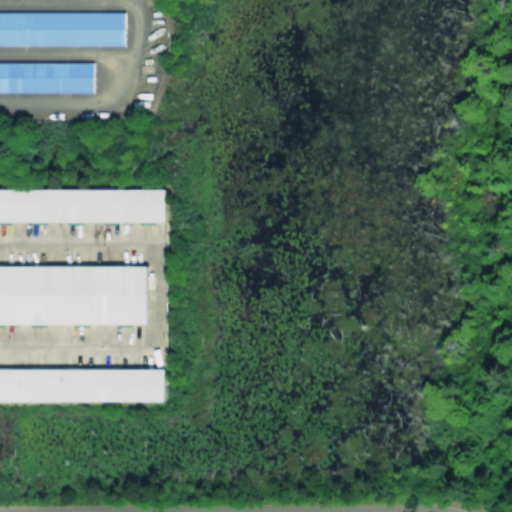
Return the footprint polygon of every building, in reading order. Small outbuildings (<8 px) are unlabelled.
[(122,10),(0,10),(0,43),(122,43),(122,10)] [(0,90),(92,90),(92,61),(0,61),(0,90)] [(0,187),(0,220),(166,220),(166,187),(0,187)] [(0,322),(146,322),(146,263),(0,263),(0,322)] [(0,400),(165,400),(165,367),(0,367),(0,400)]
